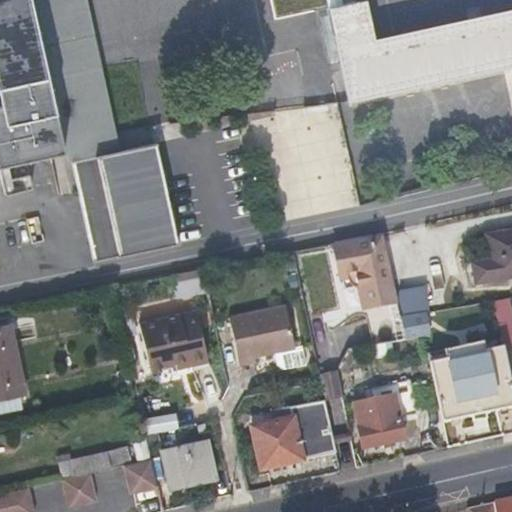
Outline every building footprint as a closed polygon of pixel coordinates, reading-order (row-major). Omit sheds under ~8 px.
[(29,165),(59,160),(23,0),(0,0),(0,170),(1,171),(6,198),(34,193),(29,165)] [(37,0),(56,80),(92,73),(75,0),(37,0)] [(334,34),(370,26),(364,0),(271,0),(275,18),(328,7),(334,34)] [(511,8),(373,38),(370,26),(334,34),(348,100),(511,66),(511,8)] [(101,70),(92,73),(110,153),(120,151),(101,70)] [(179,244),(157,144),(120,151),(110,153),(92,73),(56,80),(98,262),(179,244)] [(267,220),(349,210),(335,103),(253,113),(267,220)] [(474,262),(476,272),(478,282),(511,275),(511,229),(488,234),(493,258),(474,262)] [(397,300),(383,233),(336,242),(342,272),(362,269),(370,306),(397,300)] [(168,274),(171,296),(193,294),(191,272),(168,274)] [(493,301),(498,323),(503,346),(511,344),(511,313),(508,298),(493,301)] [(254,355),(274,351),(295,347),(287,305),(230,316),(238,364),(255,361),(254,355)] [(151,369),(170,365),(177,364),(190,362),(192,366),(209,362),(198,311),(141,323),(151,369)] [(400,317),(401,323),(403,330),(426,326),(424,312),(400,317)] [(10,325),(0,327),(0,397),(25,393),(10,325)] [(511,387),(503,347),(428,363),(441,423),(471,416),(485,413),(511,407),(511,387)] [(321,396),(335,396),(335,372),(321,372),(321,396)] [(353,404),(362,449),(404,440),(397,407),(414,404),(411,392),(353,404)] [(263,451),(267,469),(336,453),(325,400),(289,407),(292,421),(251,430),(256,453),(263,451)] [(142,433),(173,428),(171,413),(140,417),(142,433)] [(485,413),(471,416),(472,421),(486,418),(485,413)] [(213,480),(209,461),(205,442),(161,453),(169,489),(213,480)] [(117,460),(116,456),(115,453),(108,454),(107,448),(58,459),(63,478),(64,478),(92,472),(111,468),(110,461),(117,460)] [(263,451),(256,453),(260,470),(267,469),(263,451)] [(150,459),(125,464),(132,493),(156,488),(150,459)] [(92,472),(64,478),(70,506),(98,500),(92,472)] [(36,511),(30,485),(0,492),(0,511),(36,511)] [(511,511),(511,496),(492,502),(493,511),(511,511)] [(493,511),(492,502),(463,508),(463,511),(493,511)]
